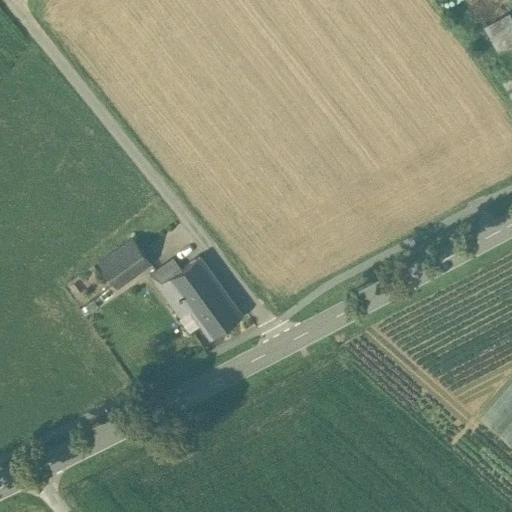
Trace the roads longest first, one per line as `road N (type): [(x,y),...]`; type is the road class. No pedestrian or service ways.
road 1 (residential): [(289,335),(271,324),(20,0)]
road 2 (tertiary): [(289,335),(29,472)]
road 3 (tertiary): [(511,221),(289,335)]
